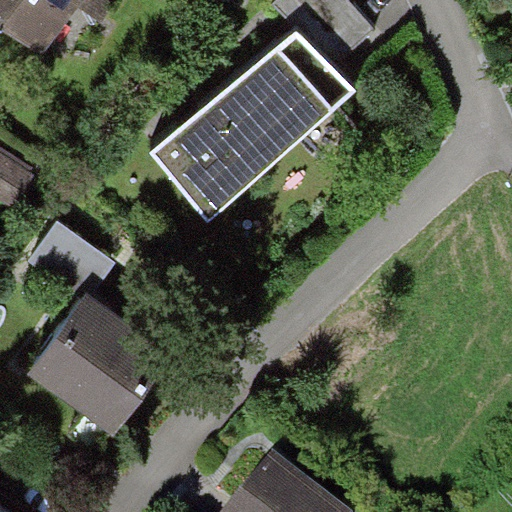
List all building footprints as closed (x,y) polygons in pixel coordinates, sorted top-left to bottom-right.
[(0,0),(0,17),(47,52),(84,0),(104,14),(113,0),(0,0)] [(377,36),(345,0),(278,0),(272,6),(296,33),(287,42),(155,157),(209,218),(355,90),(337,70),(377,36)] [(45,170),(0,144),(0,191),(25,205),(45,170)] [(88,292),(94,297),(118,261),(57,219),(27,263),(82,300),(88,292)] [(94,297),(88,292),(82,300),(30,372),(114,432),(172,352),(106,305),(94,297)] [(263,467),(226,511),(353,511),(275,451),(263,467)]
